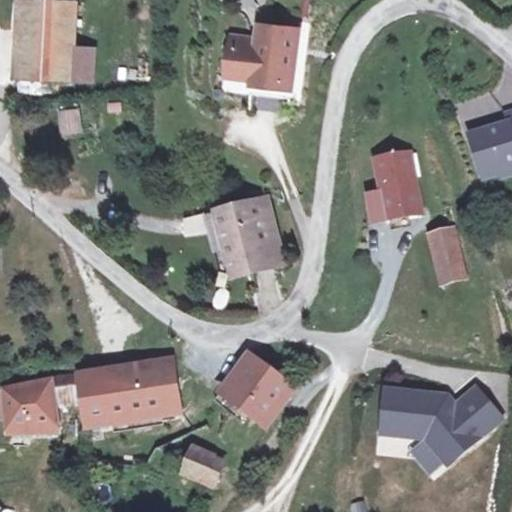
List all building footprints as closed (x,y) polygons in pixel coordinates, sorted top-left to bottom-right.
[(70,83),(72,50),(75,8),(29,6),(25,79),(70,83)] [(255,41),(233,37),(228,69),(249,72),(247,84),(287,91),(297,31),(257,24),(255,41)] [(94,52),(72,50),(70,83),(91,85),(94,52)] [(509,128),(470,142),(485,185),(502,178),(500,172),(511,168),(511,117),(506,120),(509,128)] [(422,207),(410,152),(374,159),(382,194),(369,197),(375,223),(391,220),(390,215),(422,207)] [(511,168),(500,172),(502,178),(504,182),(511,179),(511,168)] [(265,204),(221,214),(235,275),(279,265),(265,204)] [(431,235),(435,252),(457,247),(451,230),(431,235)] [(464,280),(457,247),(435,252),(443,284),(464,280)] [(253,357),(225,391),(240,403),(266,425),(293,387),(253,357)] [(171,361),(81,372),(84,400),(87,430),(180,402),(171,361)] [(81,372),(64,375),(69,403),(84,400),(81,372)] [(64,375),(53,380),(58,411),(63,411),(62,404),(69,403),(64,375)] [(53,380),(0,392),(0,419),(9,418),(11,430),(61,427),(58,411),(53,380)] [(452,403),(444,393),(383,389),(380,430),(421,433),(446,460),(498,413),(472,385),(452,403)] [(236,409),(240,403),(225,391),(220,397),(236,409)] [(192,445),(181,469),(212,483),(223,460),(192,445)] [(88,463),(88,472),(116,473),(117,465),(88,463)]
